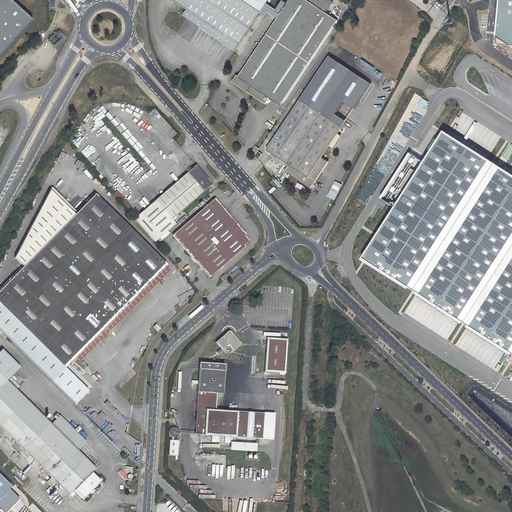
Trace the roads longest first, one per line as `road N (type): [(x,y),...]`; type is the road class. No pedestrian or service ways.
road 1 (unknown): [(245,318),(249,377),(277,410),(274,484),(265,492),(204,480),(191,467),(192,370),(232,323)]
road 2 (unclassified): [(146,511),(161,355),(277,250)]
road 3 (residential): [(311,246),(447,0)]
road 4 (tertiary): [(304,241),(128,34)]
road 5 (tertiary): [(117,47),(263,212),(277,250)]
road 6 (tertiary): [(511,456),(329,284)]
road 7 (secondary): [(0,207),(94,46)]
road 8 (unknown): [(152,419),(121,410),(105,375),(128,340),(179,292)]
road 9 (unknown): [(0,352),(27,368),(38,398),(72,411),(113,481)]
road 10 (unknown): [(112,502),(48,508),(0,444)]
road 11 (unclassified): [(304,403),(306,270)]
road 12 (unknown): [(354,131),(315,206),(300,208),(282,183)]
road 13 (secondary): [(60,79),(0,184)]
road 14 (unknown): [(370,144),(354,123),(371,88),(329,56)]
